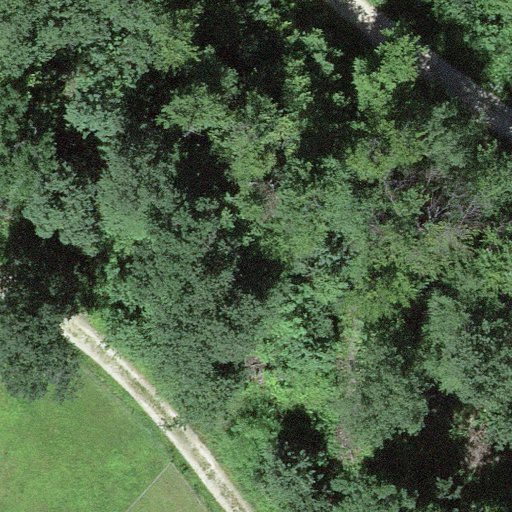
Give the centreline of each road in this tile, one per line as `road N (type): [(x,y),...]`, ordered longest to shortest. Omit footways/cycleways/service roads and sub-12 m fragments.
road 1 (track): [(0,280),(55,309),(166,417),(237,511)]
road 2 (track): [(343,0),(511,120)]
